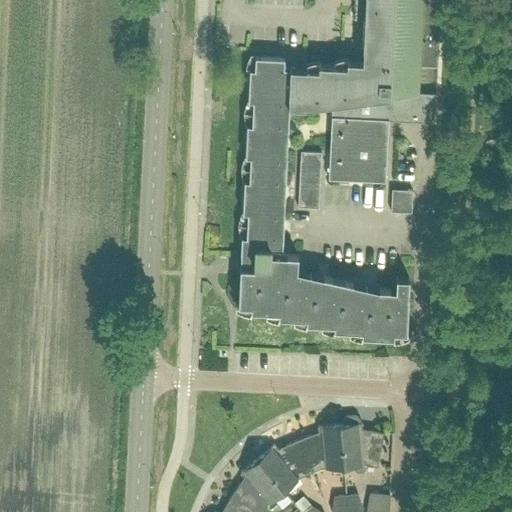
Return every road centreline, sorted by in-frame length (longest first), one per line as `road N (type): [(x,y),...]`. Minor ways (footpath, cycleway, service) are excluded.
road 1 (residential): [(399,511),(407,390),(141,376)]
road 2 (tertiary): [(141,376),(161,0)]
road 3 (tertiary): [(135,511),(141,376)]
